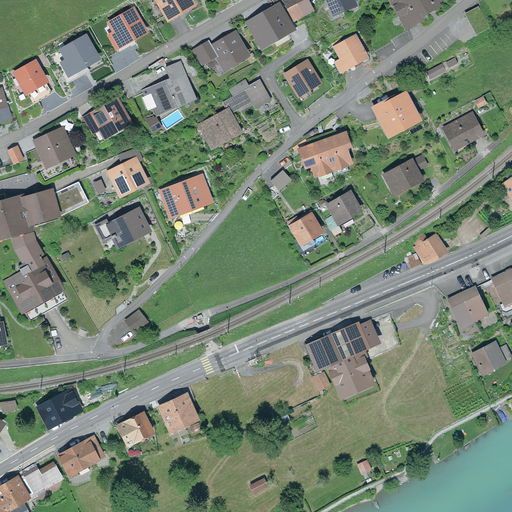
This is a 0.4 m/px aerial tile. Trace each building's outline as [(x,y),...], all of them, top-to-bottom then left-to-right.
[(188,0),(158,0),(168,17),(191,4),(188,0)] [(285,0),(296,20),(303,16),(295,0),(285,0)] [(305,0),(295,0),(303,16),(311,12),(305,0)] [(351,0),(328,0),(334,12),(353,4),(351,0)] [(405,24),(417,17),(415,14),(435,3),(432,0),(392,0),(401,16),(405,24)] [(480,9),(468,16),(471,22),(483,15),(480,9)] [(279,10),(252,25),(262,43),(289,28),(279,10)] [(111,24),(105,28),(118,51),(132,44),(129,40),(144,31),(133,11),(111,24)] [(486,21),(483,15),(471,22),(475,28),(486,21)] [(405,24),(401,16),(383,26),(384,28),(367,37),(374,50),(392,41),(390,38),(408,28),(405,24)] [(486,21),(475,28),(478,34),(490,28),(486,21)] [(235,35),(213,47),(217,54),(224,67),(246,55),(235,35)] [(366,57),(355,37),(336,48),(346,67),(366,57)] [(64,51),(52,58),(67,83),(85,73),(82,67),(97,58),(85,38),(63,51),(64,51)] [(203,62),(217,54),(213,47),(210,42),(194,51),(203,62)] [(149,91),(158,111),(192,96),(184,77),(186,76),(180,61),(166,67),(172,81),(149,91)] [(307,62),(287,75),(299,94),(319,82),(307,62)] [(35,64),(16,74),(26,91),(45,81),(35,64)] [(427,72),(430,78),(445,70),(442,64),(427,72)] [(227,110),(229,113),(252,100),(256,106),(269,99),(259,83),(223,103),(227,110)] [(390,101),(376,108),(388,130),(405,121),(406,125),(418,119),(405,95),(391,103),(390,101)] [(85,119),(98,140),(129,122),(116,101),(85,119)] [(209,141),(218,136),(221,142),(240,132),(229,113),(227,110),(200,125),(209,141)] [(472,114),(444,128),(455,149),(456,148),(455,147),(464,142),(466,146),(469,144),(468,141),(482,133),(472,114)] [(153,117),(147,121),(153,131),(160,127),(153,117)] [(62,130),(36,141),(46,164),(69,154),(65,145),(68,144),(62,130)] [(344,134),(322,142),(335,176),(349,171),(346,163),(348,162),(343,149),(348,147),(344,134)] [(322,142),(301,150),(308,167),(313,166),(316,174),(319,173),(322,181),(335,176),(322,142)] [(18,150),(10,153),(14,162),(22,159),(18,150)] [(110,173),(120,192),(143,180),(139,172),(143,170),(137,159),(110,173)] [(405,165),(385,175),(393,190),(401,185),(403,189),(421,180),(411,160),(404,163),(405,165)] [(282,170),(276,176),(285,185),(291,179),(282,170)] [(280,191),(285,185),(276,176),(270,181),(280,191)] [(200,180),(165,193),(168,201),(173,199),(177,210),(201,201),(197,190),(203,188),(200,180)] [(29,222),(58,214),(86,201),(77,182),(52,194),(51,192),(22,200),(21,198),(0,203),(0,236),(12,233),(16,249),(24,262),(18,266),(23,274),(8,283),(30,321),(68,300),(45,261),(42,263),(38,256),(42,254),(34,240),(30,228),(30,227),(29,222)] [(350,193),(329,205),(334,214),(325,220),(330,228),(342,221),(344,226),(353,220),(351,216),(360,210),(350,193)] [(106,222),(97,226),(104,240),(110,236),(111,239),(114,238),(118,246),(149,230),(138,210),(108,225),(106,222)] [(295,217),(288,221),(300,243),(320,231),(311,214),(305,218),(303,216),(297,220),(295,217)] [(435,237),(417,247),(426,262),(444,251),(435,237)] [(405,259),(410,269),(421,263),(416,253),(405,259)] [(503,303),(511,298),(511,286),(506,273),(500,276),(492,279),(494,282),(486,286),(488,290),(490,290),(495,302),(501,299),(503,303)] [(468,290),(462,293),(474,317),(487,311),(475,287),(468,290)] [(460,324),(474,317),(462,293),(456,296),(448,300),(460,324)] [(134,331),(140,326),(143,330),(144,328),(149,325),(146,321),(138,312),(134,315),(132,317),(127,321),(134,331)] [(318,368),(329,363),(363,349),(378,342),(369,320),(340,333),(309,346),(318,368)] [(497,350),(494,344),(475,354),(476,356),(473,357),(480,372),(502,361),(501,360),(509,356),(504,346),(497,350)] [(365,355),(363,349),(329,363),(342,393),(370,380),(360,357),(365,355)] [(323,372),(313,377),(319,389),(328,384),(323,372)] [(69,392),(39,408),(48,425),(78,409),(69,392)] [(186,396),(161,407),(170,427),(195,416),(186,396)] [(0,403),(3,412),(17,408),(14,399),(0,403)] [(152,432),(143,414),(118,426),(127,444),(152,432)] [(104,455),(94,437),(59,456),(69,474),(104,455)] [(368,469),(366,462),(359,465),(362,472),(368,469)] [(0,511),(61,477),(54,465),(22,484),(18,478),(0,488),(0,511)] [(268,486),(264,478),(250,485),(254,493),(268,486)]
